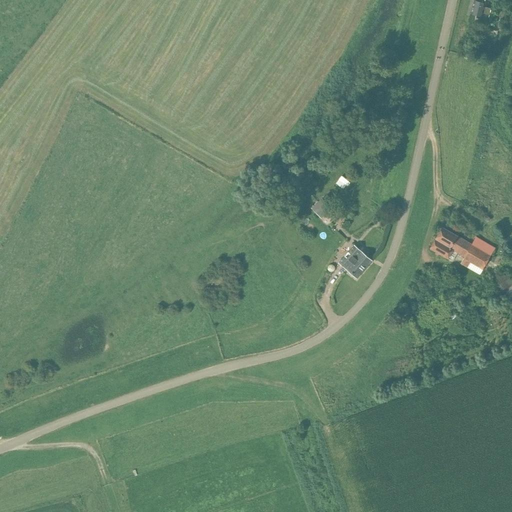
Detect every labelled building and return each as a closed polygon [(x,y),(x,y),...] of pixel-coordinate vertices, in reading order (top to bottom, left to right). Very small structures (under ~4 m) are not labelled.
[(474,0),(470,14),(474,15),(473,17),(474,17),(472,23),(478,25),(479,18),(476,18),(477,16),(488,19),(489,13),(491,8),(485,6),(485,4),(483,3),(474,0)] [(332,208),(322,198),(312,208),(321,218),(332,208)] [(442,227),(431,247),(439,252),(449,257),(453,250),(457,253),(464,257),(464,258),(483,269),(491,256),(491,255),(472,245),(464,240),(451,232),(442,227)] [(357,246),(353,242),(350,244),(353,247),(339,263),(357,278),(372,261),(356,247),(357,246)] [(505,290),(511,285),(511,280),(505,271),(496,278),(505,290)] [(453,312),(448,317),(452,320),(457,316),(453,312)]
